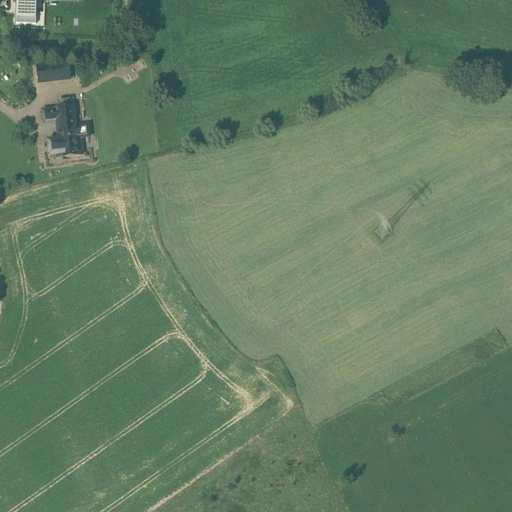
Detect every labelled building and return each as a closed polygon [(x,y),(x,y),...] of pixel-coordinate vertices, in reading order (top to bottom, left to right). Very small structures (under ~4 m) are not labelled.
[(16,0),(16,24),(36,25),(36,21),(37,4),(36,4),(36,0),(35,0),(16,0)] [(67,63),(37,66),(39,83),(69,79),(67,63)] [(73,106),(55,108),(56,109),(57,121),(59,139),(77,137),(75,126),(73,106)] [(56,109),(42,110),(44,123),(57,121),(56,109)] [(88,125),(75,126),(77,137),(77,139),(89,137),(88,125)] [(77,137),(59,139),(60,154),(56,155),(57,157),(78,155),(77,139),(77,137)] [(59,139),(47,140),(49,156),(56,155),(60,154),(59,139)]
